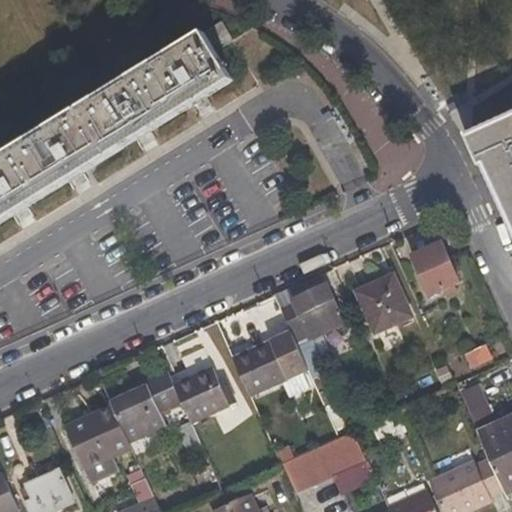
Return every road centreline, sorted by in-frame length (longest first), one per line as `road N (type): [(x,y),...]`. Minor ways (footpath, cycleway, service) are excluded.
road 1 (residential): [(0,396),(455,182)]
road 2 (residential): [(455,182),(431,128),(378,69),(336,36),(261,0)]
road 3 (residential): [(511,291),(455,182)]
